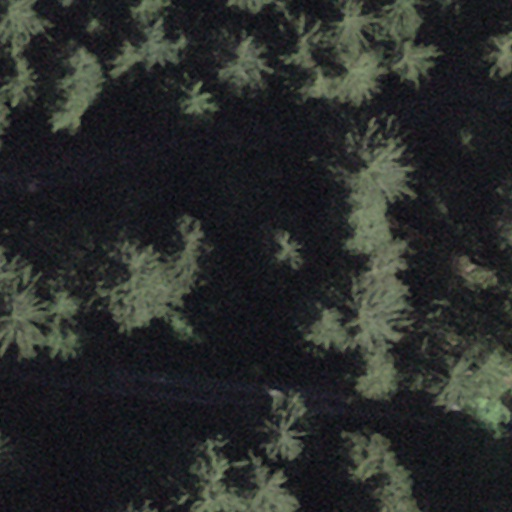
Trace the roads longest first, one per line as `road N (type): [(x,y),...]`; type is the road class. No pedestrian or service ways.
road 1 (unclassified): [(511,90),(425,108),(130,137),(0,176)]
road 2 (track): [(0,364),(291,392),(511,425)]
